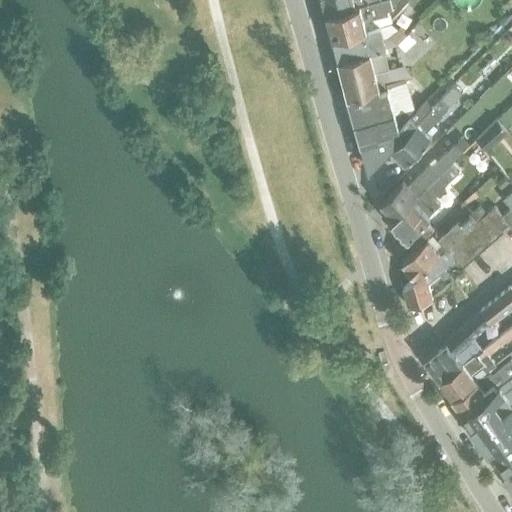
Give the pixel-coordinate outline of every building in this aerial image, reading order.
[(324,0),(327,12),(370,0),(324,0)] [(370,0),(327,12),(333,35),(392,21),(388,8),(394,6),(393,5),(398,0),(370,0)] [(392,21),(333,35),(339,57),(371,48),(384,45),(395,42),(398,41),(407,33),(399,25),(398,26),(392,21)] [(384,45),(371,48),(377,70),(380,82),(381,88),(389,86),(387,80),(383,68),(390,66),(384,45)] [(371,48),(339,57),(349,94),(380,82),(377,70),(371,48)] [(380,82),(349,94),(357,121),(416,103),(408,75),(412,74),(403,63),(401,64),(390,66),(383,68),(387,80),(389,86),(381,88),(380,82)] [(432,104),(390,147),(405,161),(438,127),(434,123),(463,93),(453,83),(432,104)] [(380,136),(363,141),(370,167),(390,147),(432,104),(426,99),(417,109),(415,111),(401,126),(378,132),(380,136)] [(416,103),(357,121),(363,141),(380,136),(378,132),(401,126),(415,111),(417,109),(416,103)] [(497,117),(476,137),(487,149),(509,131),(497,117)] [(405,179),(381,200),(394,215),(451,161),(463,150),(455,141),(438,158),(435,156),(430,160),(433,162),(409,183),(405,179)] [(394,216),(391,218),(407,237),(409,236),(415,244),(435,225),(428,217),(431,214),(430,213),(442,202),(434,194),(460,170),(451,161),(394,216)] [(433,232),(403,260),(416,274),(445,249),(487,211),(481,204),(462,220),(459,218),(438,237),(433,232)] [(487,211),(445,249),(455,260),(461,267),(504,230),(502,228),(509,221),(503,213),(496,204),(487,211)] [(511,206),(503,213),(509,221),(511,224),(511,206)] [(416,274),(404,285),(410,304),(433,296),(428,281),(439,271),(445,278),(434,286),(438,291),(455,278),(446,268),(455,260),(445,249),(416,274)] [(511,282),(481,307),(491,318),(492,320),(511,303),(511,282)] [(440,343),(424,356),(440,377),(463,361),(455,350),(474,333),(491,318),(481,307),(474,313),(448,336),(447,338),(440,343)] [(463,361),(440,377),(441,378),(453,395),(497,363),(489,353),(511,335),(511,325),(488,344),(484,347),(479,351),(463,361)] [(474,333),(455,350),(463,361),(479,351),(484,347),(474,333)] [(497,363),(453,395),(464,409),(511,372),(511,357),(509,354),(497,363)]
